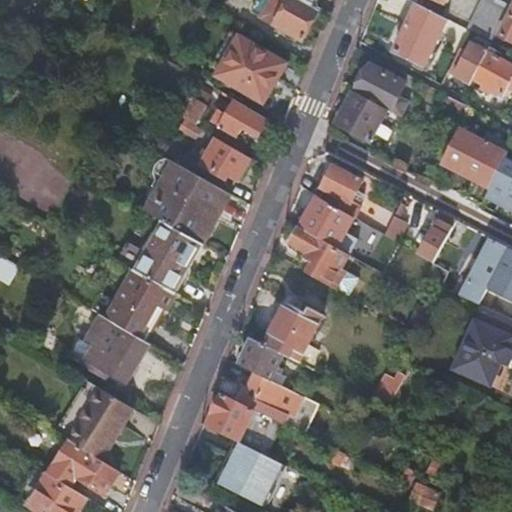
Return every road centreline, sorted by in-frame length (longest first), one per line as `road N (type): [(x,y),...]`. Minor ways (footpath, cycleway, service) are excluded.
road 1 (residential): [(146,511),(302,131)]
road 2 (residential): [(511,239),(302,131)]
road 3 (residential): [(302,131),(354,0)]
